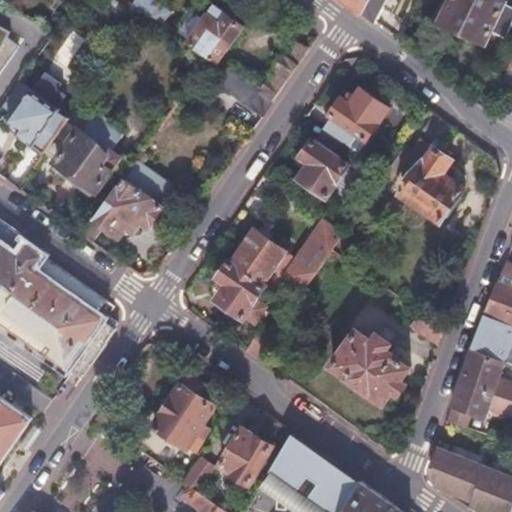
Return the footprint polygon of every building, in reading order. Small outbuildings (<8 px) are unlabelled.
[(142,15),(132,9),(116,0),(103,0),(100,4),(133,27),(142,15)] [(147,18),(150,13),(156,4),(151,2),(143,0),(139,2),(132,9),(142,15),(147,18)] [(351,0),(364,9),(368,0),(351,0)] [(368,0),(364,9),(378,19),(387,0),(368,0)] [(493,24),(509,32),(511,24),(511,0),(452,0),(444,19),(487,39),(493,24)] [(150,13),(162,22),(170,11),(159,2),(156,4),(150,13)] [(223,7),(217,16),(224,21),(230,11),(223,7)] [(247,23),(230,11),(224,21),(217,16),(208,10),(203,18),(190,8),(174,30),(212,55),(221,62),(247,23)] [(142,15),(133,27),(139,31),(156,29),(162,22),(150,13),(147,18),(142,15)] [(0,73),(20,45),(7,36),(10,30),(0,24),(0,73)] [(261,89),(275,98),(299,63),(286,54),(261,89)] [(511,60),(503,78),(511,82),(511,60)] [(477,96),(490,106),(502,82),(488,73),(477,96)] [(263,116),(275,98),(261,89),(243,77),(232,93),(263,116)] [(46,149),(69,117),(20,82),(6,101),(18,110),(13,117),(24,125),(20,130),(24,133),(23,135),(30,140),(31,138),(46,149)] [(334,114),(326,128),(350,144),(359,150),(389,106),(361,86),(352,101),(344,95),(332,112),(334,114)] [(69,117),(46,149),(95,184),(119,154),(113,150),(125,131),(96,110),(92,116),(77,105),(69,117)] [(438,147),(452,127),(436,114),(414,146),(416,147),(409,156),(421,165),(401,193),(441,221),(465,187),(452,178),(458,170),(450,165),(454,158),(438,147)] [(350,144),(326,128),(318,139),(315,137),(302,155),(310,161),(300,175),(329,194),(350,162),(342,156),(350,144)] [(398,173),(409,156),(416,147),(414,146),(406,141),(389,167),(398,173)] [(287,205),(294,196),(263,175),(256,185),(287,205)] [(124,177),(95,217),(122,235),(128,227),(132,230),(136,228),(142,219),(150,225),(164,206),(124,177)] [(286,275),(305,289),(333,249),(345,231),(325,217),(286,275)] [(0,314),(84,374),(117,326),(98,312),(107,299),(0,223),(0,314)] [(232,259),(266,282),(288,251),(255,227),(232,259)] [(232,259),(231,259),(219,276),(221,277),(228,282),(223,289),(218,297),(246,316),(247,313),(257,320),(267,305),(257,298),(267,283),(266,282),(232,259)] [(511,261),(506,259),(498,278),(508,283),(507,286),(511,288),(511,261)] [(299,299),(305,289),(286,275),(279,284),(299,299)] [(511,312),(511,288),(507,286),(508,283),(498,278),(488,303),(511,312)] [(511,312),(488,303),(471,346),(505,361),(511,363),(511,312)] [(438,342),(443,327),(421,312),(413,324),(438,342)] [(248,350),(259,357),(275,333),(265,326),(248,350)] [(378,332),(374,338),(358,327),(332,363),(347,374),(347,375),(370,392),(371,391),(386,402),(395,389),(401,393),(408,382),(403,378),(412,366),(387,348),(392,342),(378,332)] [(471,346),(451,406),(486,418),(490,407),(511,414),(511,382),(499,378),(505,361),(471,346)] [(207,437),(213,427),(205,422),(217,404),(199,392),(204,385),(203,381),(194,375),(189,375),(184,383),(182,382),(156,423),(191,445),(199,432),(207,437)] [(0,495),(4,489),(0,486),(0,463),(32,417),(0,394),(0,495)] [(97,417),(115,429),(125,415),(107,403),(97,417)] [(244,425),(221,463),(252,481),(275,443),(244,425)] [(344,511),(358,486),(342,475),(345,472),(310,448),(309,451),(290,438),(262,483),(267,486),(268,485),(271,480),(281,487),(285,482),(275,474),(277,471),(315,498),(311,505),(320,511),(306,511),(302,509),(299,511),(344,511)] [(435,485),(473,497),(486,462),(438,446),(430,469),(435,485)] [(190,482),(198,488),(213,465),(198,455),(183,478),(190,482)] [(473,503),(499,511),(511,511),(511,470),(486,462),(473,497),(474,498),(473,503)] [(298,506),(302,509),(306,511),(320,511),(311,505),(315,498),(277,471),(275,474),(285,482),(281,487),(271,480),(268,485),(279,493),(288,493),(288,499),(298,506)] [(171,480),(185,489),(190,482),(183,478),(181,476),(177,473),(171,480)] [(381,511),(373,506),(381,495),(361,481),(358,486),(344,511),(381,511)] [(216,511),(226,511),(228,509),(198,488),(190,482),(185,489),(216,511)] [(203,511),(216,511),(185,489),(181,496),(203,511)] [(287,504),(288,499),(288,493),(279,493),(277,493),(277,503),(284,504),(287,504)] [(381,511),(387,511),(392,503),(381,495),(373,506),(381,511)] [(284,504),(283,511),(294,511),(298,506),(288,499),(287,504),(284,504)] [(387,511),(405,511),(402,510),(392,503),(387,511)]
